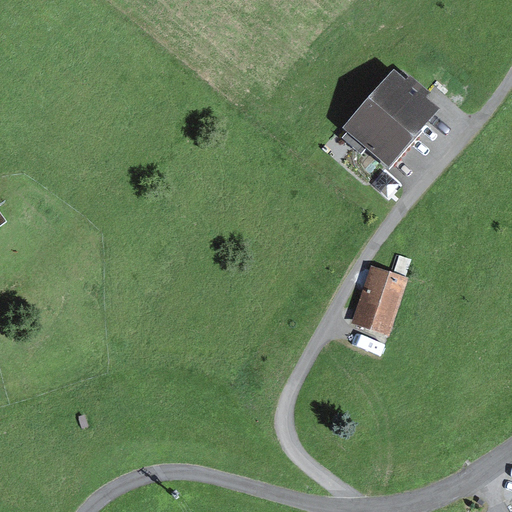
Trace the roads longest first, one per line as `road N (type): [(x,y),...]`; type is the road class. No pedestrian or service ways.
road 1 (residential): [(511,76),(370,248),(287,400),(290,443),(342,492),(347,510)]
road 2 (unclassified): [(347,510),(169,471),(124,483),(86,511)]
road 3 (unclassified): [(511,450),(411,502),(347,510)]
